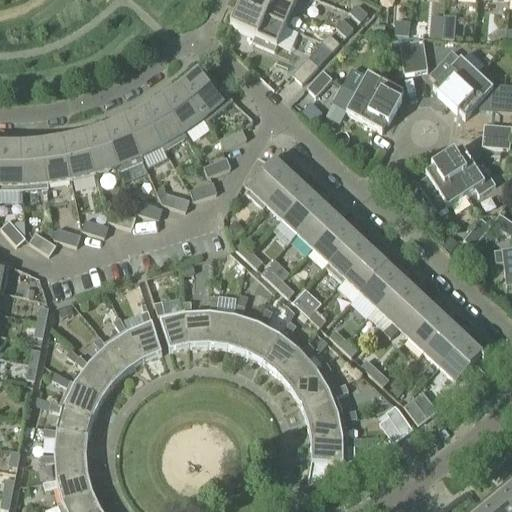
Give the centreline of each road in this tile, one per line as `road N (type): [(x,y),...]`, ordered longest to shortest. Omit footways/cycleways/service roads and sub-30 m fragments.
road 1 (residential): [(365,198),(200,38)]
road 2 (residential): [(200,38),(102,99),(50,114),(0,116)]
road 3 (residential): [(511,336),(365,198)]
road 4 (residential): [(410,488),(511,407)]
